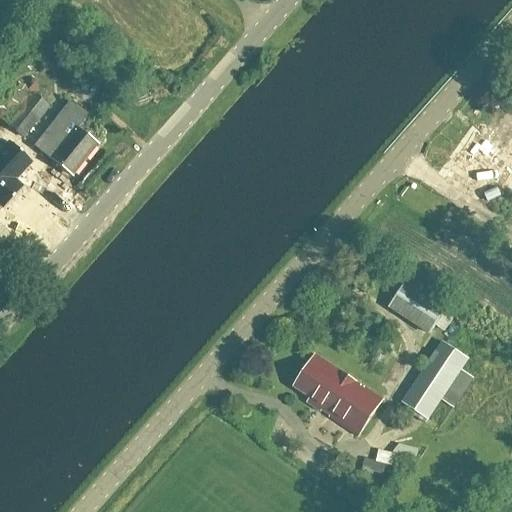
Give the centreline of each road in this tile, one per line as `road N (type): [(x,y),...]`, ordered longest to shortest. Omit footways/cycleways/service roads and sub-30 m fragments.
road 1 (tertiary): [(83,511),(511,28)]
road 2 (unclassified): [(0,343),(301,0)]
